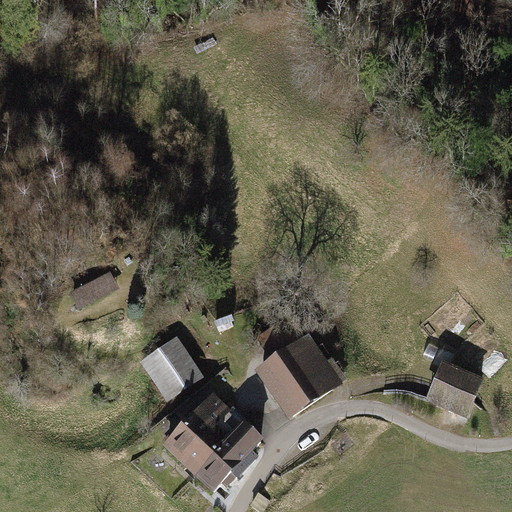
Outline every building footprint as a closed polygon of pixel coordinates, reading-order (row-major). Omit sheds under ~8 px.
[(55,303),(67,324),(107,302),(96,281),(55,303)] [(175,345),(142,368),(168,403),(200,381),(175,345)] [(306,345),(260,377),(291,421),(336,390),(306,345)] [(479,384),(444,369),(431,400),(466,414),(479,384)] [(166,451),(197,479),(228,445),(213,431),(229,414),(213,400),(166,451)] [(242,430),(228,445),(197,479),(213,494),(258,445),(242,430)]
